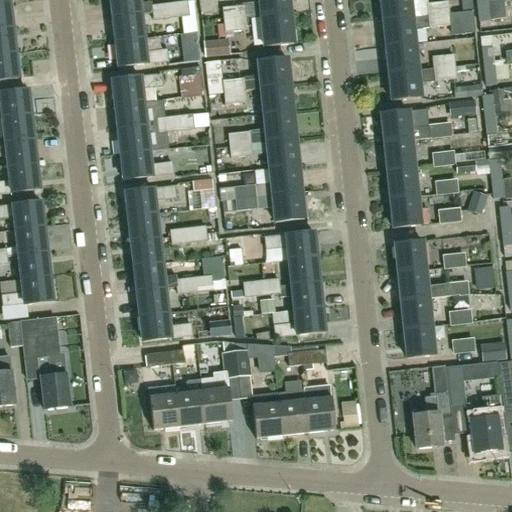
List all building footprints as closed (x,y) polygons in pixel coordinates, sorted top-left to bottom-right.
[(109,0),(112,17),(140,14),(137,0),(109,0)] [(287,0),(258,0),(260,16),(289,13),(287,0)] [(411,18),(409,0),(379,0),(382,21),(411,18)] [(490,22),(489,22),(489,15),(502,13),(501,1),(476,4),(478,24),(479,24),(480,32),(491,31),(490,22)] [(151,7),(152,13),(194,8),(193,2),(187,3),(187,2),(151,7)] [(427,17),(449,15),(448,3),(426,5),(427,17)] [(0,30),(11,29),(8,4),(0,5),(0,30)] [(223,20),(245,18),(244,7),(222,9),(223,20)] [(189,18),(189,17),(195,16),(194,8),(152,13),(153,22),(189,18)] [(475,34),(472,12),(449,15),(451,27),(450,27),(451,36),(475,34)] [(289,13),(260,16),(263,47),(293,44),(289,13)] [(142,39),(140,14),(112,17),(115,42),(142,39)] [(450,27),(451,27),(449,15),(427,17),(411,19),(411,18),(382,21),(385,48),(414,45),(413,31),(450,27)] [(245,18),(223,20),(224,34),(246,31),(245,18)] [(0,30),(0,55),(14,53),(11,29),(0,30)] [(143,40),(142,39),(115,42),(117,67),(167,62),(166,50),(162,50),(160,38),(143,40)] [(227,38),(205,39),(205,54),(227,53),(227,38)] [(385,48),(388,75),(417,72),(414,45),(385,48)] [(183,64),(188,64),(199,63),(199,62),(198,48),(182,49),(183,59),(183,64)] [(492,48),(481,49),(483,69),(494,68),(492,48)] [(14,53),(0,55),(0,80),(17,79),(14,53)] [(454,56),(432,58),(433,70),(455,68),(454,56)] [(260,89),(289,86),(286,59),(257,62),(260,89)] [(178,86),(202,79),(199,66),(174,72),(178,86)] [(417,72),(388,75),(390,102),(420,99),(419,85),(434,83),(456,80),(456,76),(469,75),(468,68),(455,69),(455,68),(433,70),(417,72)] [(496,87),(496,82),(494,68),(483,69),(485,88),(488,88),(496,87)] [(114,106),(142,103),(140,89),(162,86),(160,74),(111,80),(114,106)] [(223,93),(245,91),(244,80),(222,82),(223,93)] [(479,84),(452,87),(454,98),(480,95),(479,84)] [(289,86),(260,89),(262,116),(292,113),(289,86)] [(0,118),(1,119),(29,115),(26,90),(0,92),(0,118)] [(245,91),(223,93),(224,107),(246,104),(245,91)] [(503,96),(502,91),(489,93),(489,96),(481,97),(482,101),(483,115),(483,117),(495,116),(505,115),(505,114),(504,101),(503,96)] [(452,118),(476,115),(475,102),(450,104),(452,118)] [(142,103),(114,106),(117,131),(145,128),(142,103)] [(444,116),(445,107),(426,105),(425,114),(444,116)] [(411,141),(450,137),(449,125),(409,129),(408,112),(380,115),(383,144),(411,141)] [(292,113),(262,116),(265,142),(295,139),(292,113)] [(0,143),(32,140),(29,115),(1,119),(3,137),(0,137),(0,143)] [(157,126),(193,122),(193,116),(156,120),(157,126)] [(495,116),(483,117),(485,136),(487,149),(488,149),(511,146),(511,132),(497,134),(495,116)] [(193,122),(157,126),(158,135),(194,131),(193,122)] [(145,128),(117,131),(120,156),(148,152),(145,128)] [(229,146),(250,144),(249,133),(227,135),(229,146)] [(295,139),(265,142),(268,169),(298,166),(295,139)] [(7,168),(34,165),(32,140),(0,143),(0,157),(5,157),(7,168)] [(414,170),(411,141),(383,144),(386,172),(414,170)] [(250,144),(229,146),(229,149),(215,150),(216,157),(230,156),(230,160),(252,157),(250,144)] [(511,146),(488,149),(489,162),(488,162),(490,181),(502,179),(500,161),(511,159),(511,146)] [(148,152),(120,156),(123,181),(172,175),(171,163),(149,166),(148,152)] [(483,152),(454,155),(454,153),(431,155),(433,169),(455,166),(455,165),(484,162),(483,152)] [(34,165),(7,168),(8,182),(0,182),(0,194),(37,190),(34,165)] [(270,185),(255,186),(219,190),(221,201),(256,197),(256,199),(271,198),(271,195),(300,192),(298,166),(268,169),(270,185)] [(417,198),(414,170),(386,172),(389,201),(417,198)] [(492,196),(492,201),(502,199),(503,199),(503,194),(502,181),(502,179),(490,181),(492,196)] [(193,197),(199,196),(213,194),(212,181),(191,183),(193,197)] [(436,197),(458,195),(456,181),(434,183),(436,197)] [(127,218),(155,215),(154,201),(175,198),(174,186),(124,193),(127,218)] [(271,195),(271,198),(274,223),(303,220),(300,192),(271,195)] [(481,217),(487,197),(473,193),(467,213),(481,217)] [(213,194),(199,196),(199,199),(192,200),(194,212),(215,209),(213,194)] [(223,203),(224,211),(224,219),(225,233),(250,230),(248,217),(232,219),(231,210),(235,210),(236,213),(258,211),(256,199),(256,197),(221,201),(221,203),(223,203)] [(418,211),(417,198),(389,201),(392,230),(420,227),(420,226),(429,224),(428,210),(418,211)] [(14,232),(42,228),(39,203),(0,207),(0,219),(13,217),(14,232)] [(500,228),(511,226),(511,215),(510,216),(509,208),(503,208),(498,209),(500,228)] [(439,226),(461,223),(459,209),(438,212),(439,226)] [(155,215),(127,218),(130,243),(158,240),(155,215)] [(505,258),(511,257),(511,231),(511,226),(500,228),(502,248),(503,253),(505,258)] [(17,256),(45,253),(42,228),(14,232),(17,256)] [(170,238),(206,234),(205,228),(169,232),(170,238)] [(288,261),(316,258),(313,233),(264,237),(265,249),(287,247),(288,261)] [(206,234),(170,238),(171,247),(207,243),(206,234)] [(244,260),(259,261),(260,234),(245,234),(244,260)] [(158,240),(130,243),(133,268),(161,265),(158,240)] [(397,275),(425,272),(421,243),(394,246),(397,275)] [(45,253),(17,256),(20,281),(48,278),(45,253)] [(443,271),(466,269),(464,254),(442,257),(443,271)] [(316,258),(288,261),(291,286),(318,283),(316,258)] [(161,265),(133,268),(136,293),(164,289),(161,265)] [(447,286),(426,288),(425,272),(397,275),(400,303),(467,296),(466,284),(447,286)] [(176,288),(212,284),(211,277),(175,281),(176,288)] [(48,278),(20,281),(22,294),(0,296),(2,309),(51,303),(48,278)] [(243,291),(279,287),(279,280),(242,284),(243,291)] [(243,291),(234,292),(235,300),(244,299),(278,295),(279,299),(292,298),(293,310),(321,307),(318,283),(291,286),(279,288),(279,287),(243,291)] [(212,284),(176,288),(177,297),(213,292),(212,284)] [(164,289),(136,293),(139,317),(167,314),(164,289)] [(467,296),(400,303),(403,331),(431,328),(430,318),(445,316),(445,312),(459,310),(458,297),(467,296)] [(321,307),(293,310),(295,324),(273,327),(275,338),(324,333),(321,307)] [(450,328),(472,325),(470,311),(448,314),(450,328)] [(167,314),(139,317),(142,343),(192,337),(190,324),(180,326),(178,313),(167,315),(167,314)] [(19,323),(22,350),(26,381),(39,380),(43,412),(69,408),(65,375),(50,377),(48,358),(59,357),(54,319),(19,323)] [(210,339),(230,337),(229,322),(208,323),(210,339)] [(22,350),(19,323),(7,324),(10,352),(22,350)] [(431,328),(403,331),(406,360),(434,357),(431,328)] [(255,340),(261,341),(270,341),(269,333),(255,335),(255,340)] [(453,356),(475,354),(473,340),(451,342),(453,356)] [(478,365),(506,362),(504,343),(476,346),(478,365)] [(205,425),(232,422),(227,380),(238,379),(234,345),(222,344),(223,355),(222,355),(224,374),(213,375),(214,380),(200,381),(205,425)] [(234,345),(238,379),(250,378),(248,358),(257,357),(273,356),(272,348),(255,347),(234,345)] [(301,367),(326,364),(325,351),(300,354),(301,367)] [(184,365),(182,352),(170,353),(172,366),(184,365)] [(172,366),(170,353),(145,356),(147,369),(172,366)] [(301,367),(300,354),(287,355),(289,368),(301,367)] [(0,407),(15,406),(11,374),(10,374),(8,357),(0,358),(0,407)] [(460,375),(456,375),(456,368),(445,369),(447,394),(449,408),(464,406),(460,375)] [(446,394),(447,394),(445,369),(431,370),(433,395),(423,396),(425,415),(412,417),(415,450),(441,447),(438,418),(449,417),(446,394)] [(186,394),(175,396),(174,387),(175,396),(179,428),(205,425),(200,381),(185,383),(186,394)] [(145,414),(150,413),(152,431),(179,428),(175,396),(174,387),(147,390),(149,400),(144,401),(145,414)] [(304,390),(308,435),(335,432),(331,399),(330,400),(329,388),(304,390)] [(303,392),(278,395),(282,437),(308,435),(304,390),(303,390),(303,392)] [(278,395),(269,396),(252,398),(253,408),(252,408),(256,440),(282,437),(278,395)] [(504,433),(502,415),(500,398),(481,400),(483,413),(468,415),(473,455),(500,452),(498,434),(504,433)] [(511,400),(502,402),(503,411),(502,411),(505,436),(511,435),(511,400)]
